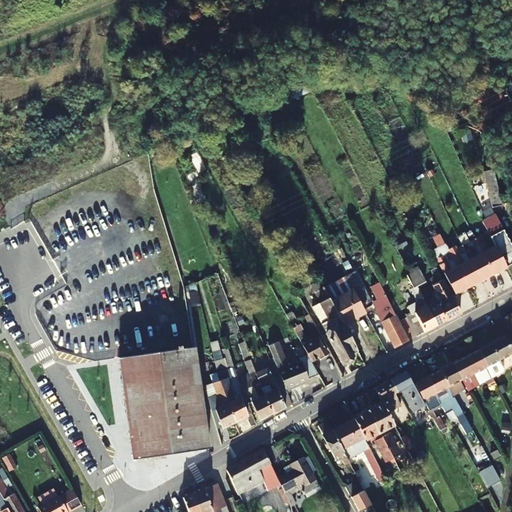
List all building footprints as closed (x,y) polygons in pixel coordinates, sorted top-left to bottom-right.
[(309,85),(289,90),(291,98),(311,92),(309,85)] [(486,179),(492,204),(502,202),(495,178),(486,179)] [(484,217),(488,227),(486,228),(490,235),(495,244),(507,264),(511,261),(511,244),(506,233),(496,210),(484,217)] [(483,251),(494,272),(507,264),(495,244),(488,248),(480,232),(475,235),(478,243),(483,251)] [(494,272),(483,251),(477,255),(468,239),(461,243),(465,250),(469,259),(480,280),(494,272)] [(285,242),(281,244),(285,253),(290,251),(285,242)] [(457,265),(468,287),(480,280),(469,259),(463,262),(455,247),(449,250),(453,257),(457,265)] [(468,287),(457,265),(451,269),(442,254),(436,257),(456,294),(468,287)] [(437,325),(459,312),(434,266),(428,269),(434,281),(430,283),(441,304),(437,306),(434,300),(426,305),(437,325)] [(424,280),(417,267),(408,272),(415,286),(424,280)] [(408,272),(405,274),(412,287),(415,286),(408,272)] [(331,304),(319,281),(309,286),(313,292),(317,290),(323,301),(317,304),(326,321),(320,324),(325,333),(324,335),(340,362),(352,356),(351,353),(357,350),(343,325),(331,304)] [(426,305),(415,286),(412,287),(417,301),(406,307),(409,313),(406,316),(417,336),(435,326),(437,325),(426,305)] [(372,308),(361,287),(352,291),(364,313),(372,308)] [(364,313),(352,291),(331,304),(343,325),(364,313)] [(315,327),(308,315),(305,317),(311,329),(315,327)] [(408,342),(394,316),(381,324),(395,349),(408,342)] [(299,325),(295,328),(293,324),(291,326),(300,342),(304,340),(300,331),(302,331),(299,325)] [(511,351),(504,335),(476,349),(485,367),(487,365),(492,376),(503,370),(504,367),(499,358),(511,351)] [(261,356),(253,337),(243,343),(250,360),(254,370),(262,367),(258,358),(261,356)] [(303,348),(311,362),(326,354),(317,339),(303,348)] [(209,449),(196,365),(194,348),(191,348),(119,359),(133,459),(166,454),(200,450),(209,449)] [(481,383),(475,372),(485,367),(476,349),(463,356),(472,373),(471,374),(476,385),(479,384),(481,383)] [(469,389),(463,378),(471,374),(472,373),(463,356),(452,362),(461,379),(460,380),(465,391),(467,390),(469,389)] [(213,360),(215,368),(219,367),(224,365),(223,359),(213,360)] [(255,374),(254,370),(250,360),(244,362),(251,380),(246,381),(246,383),(243,384),(244,389),(255,386),(259,399),(252,402),(258,422),(272,416),(264,397),(259,385),(255,374)] [(461,379),(452,362),(440,368),(449,385),(452,384),(460,380),(461,379)] [(311,383),(303,363),(279,373),(287,392),(311,383)] [(272,393),(264,397),(272,416),(285,410),(284,408),(292,405),(287,392),(279,373),(277,367),(271,369),(268,368),(255,374),(259,385),(268,381),(272,393)] [(449,385),(440,368),(427,376),(436,393),(435,394),(440,405),(443,404),(444,403),(439,392),(448,387),(453,398),(455,397),(457,396),(452,384),(449,385)] [(406,371),(391,379),(398,392),(400,391),(411,411),(418,408),(426,421),(431,418),(406,371)] [(223,380),(221,374),(217,376),(218,382),(235,423),(246,417),(237,398),(234,400),(226,379),(223,380)] [(436,393),(427,376),(414,383),(429,411),(432,409),(427,398),(435,394),(436,393)] [(396,399),(394,394),(398,392),(391,379),(374,388),(381,403),(386,412),(393,408),(390,402),(396,399)] [(214,411),(221,430),(235,423),(218,382),(212,385),(221,408),(214,411)] [(251,415),(243,395),(237,398),(246,417),(251,415)] [(386,412),(381,403),(367,411),(394,460),(398,458),(396,456),(400,454),(389,432),(387,433),(385,428),(392,424),(386,412)] [(394,460),(367,411),(354,418),(364,436),(366,439),(373,435),(376,440),(374,441),(385,461),(388,460),(389,462),(394,460)] [(332,430),(341,448),(359,439),(364,436),(354,418),(332,430)] [(336,454),(342,466),(349,462),(341,448),(332,430),(327,421),(317,426),(332,457),(336,454)] [(366,453),(374,469),(380,466),(371,450),(366,439),(364,436),(359,439),(366,453)] [(263,480),(258,470),(270,463),(263,449),(226,470),(239,495),(263,480)] [(302,511),(290,488),(290,487),(300,482),(304,490),(318,483),(303,454),(290,461),(293,467),(277,476),(290,511),(302,511)] [(8,469),(12,467),(7,455),(2,457),(8,469)] [(479,472),(488,487),(500,480),(491,464),(479,472)] [(9,511),(22,511),(11,493),(8,494),(0,480),(0,495),(5,503),(9,511)] [(203,484),(194,489),(201,511),(212,511),(213,511),(205,489),(203,484)] [(358,484),(346,489),(350,496),(361,491),(358,484)] [(213,511),(223,511),(222,511),(218,511),(217,510),(225,507),(216,485),(205,489),(213,511)] [(201,511),(194,489),(182,496),(187,511),(201,511)] [(73,511),(83,507),(73,490),(59,498),(67,511),(73,511)] [(249,490),(239,495),(243,503),(253,497),(249,490)] [(368,499),(364,491),(351,498),(355,506),(368,499)] [(67,511),(59,498),(42,508),(44,511),(67,511)] [(9,511),(5,503),(0,506),(0,511),(9,511)]
